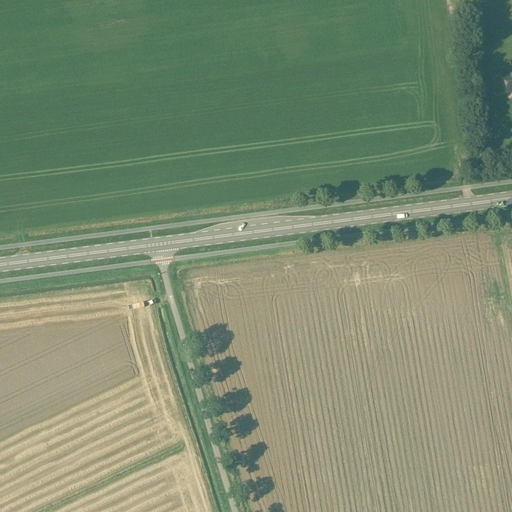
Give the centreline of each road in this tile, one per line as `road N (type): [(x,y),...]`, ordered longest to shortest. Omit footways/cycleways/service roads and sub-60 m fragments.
road 1 (primary): [(511,198),(157,244)]
road 2 (unclassified): [(235,511),(157,244)]
road 3 (primary): [(157,244),(0,264)]
